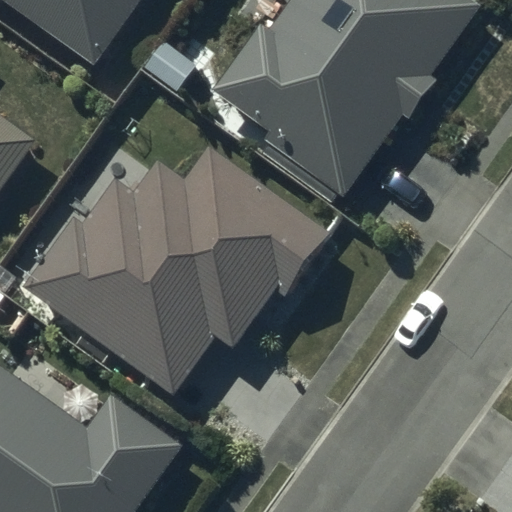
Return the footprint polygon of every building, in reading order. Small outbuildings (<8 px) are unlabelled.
[(0,0),(0,7),(98,80),(157,0),(0,0)] [(484,21),(454,0),(306,0),(272,47),(264,42),(217,107),(276,149),(271,156),(348,210),(408,126),(416,131),(441,96),(434,90),(484,21)] [(0,206),(37,154),(0,127),(0,206)] [(77,233),(27,304),(178,411),(219,353),(237,365),(281,303),(292,311),(334,251),(210,163),(188,196),(162,178),(139,210),(120,196),(88,240),(77,233)] [(56,416),(37,403),(0,375),(0,511),(149,511),(186,462),(114,411),(91,442),(56,416)]
